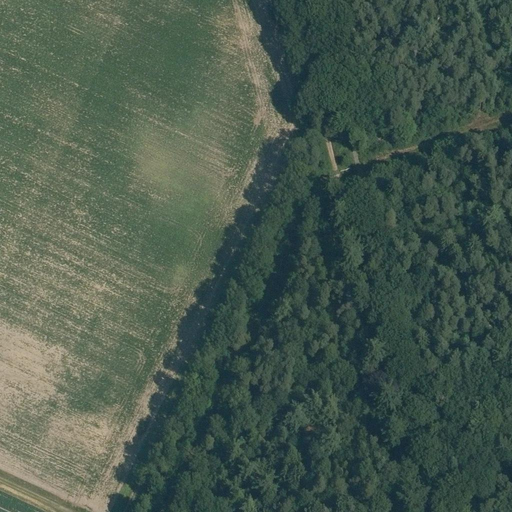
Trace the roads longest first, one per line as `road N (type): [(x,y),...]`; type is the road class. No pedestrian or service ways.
road 1 (track): [(426,511),(290,0)]
road 2 (track): [(323,126),(308,132),(295,154),(126,511)]
road 3 (track): [(505,128),(338,184)]
